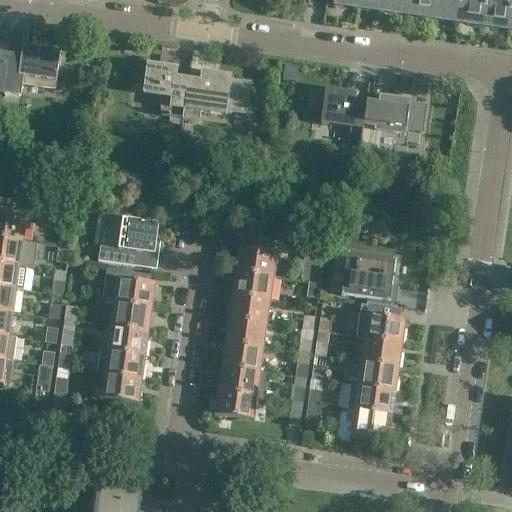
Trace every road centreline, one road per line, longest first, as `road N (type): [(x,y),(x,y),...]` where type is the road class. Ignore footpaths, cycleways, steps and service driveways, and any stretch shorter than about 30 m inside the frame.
road 1 (residential): [(443,493),(500,75)]
road 2 (residential): [(500,75),(213,35)]
road 3 (residential): [(443,493),(187,455)]
road 4 (residential): [(172,452),(200,238)]
road 5 (residential): [(213,35),(0,1)]
road 6 (residential): [(172,452),(0,425)]
